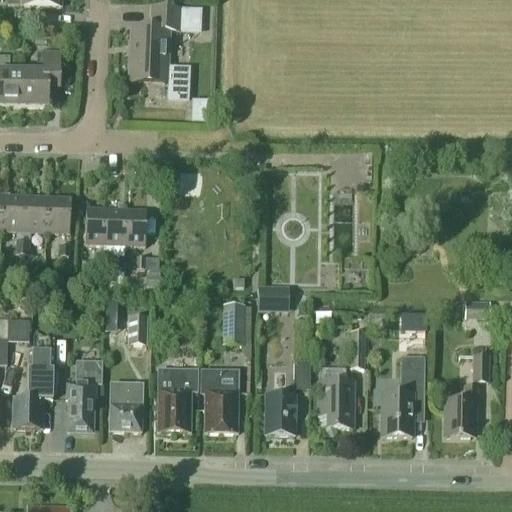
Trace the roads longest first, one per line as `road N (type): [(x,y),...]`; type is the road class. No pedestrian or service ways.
road 1 (tertiary): [(511,484),(0,475)]
road 2 (residential): [(92,144),(97,0)]
